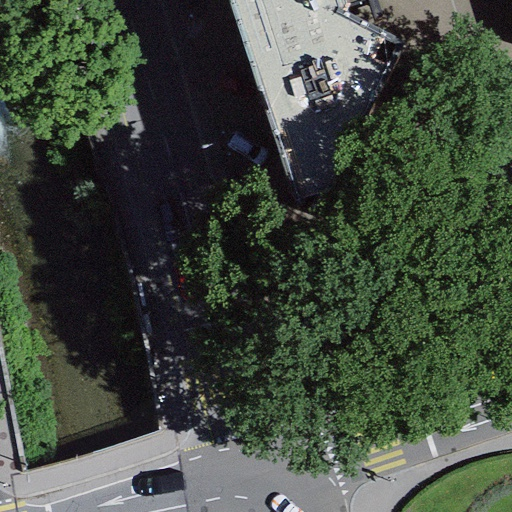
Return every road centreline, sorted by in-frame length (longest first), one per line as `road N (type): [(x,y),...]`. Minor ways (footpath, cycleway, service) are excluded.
road 1 (residential): [(253,480),(119,0)]
road 2 (residential): [(511,398),(253,480)]
